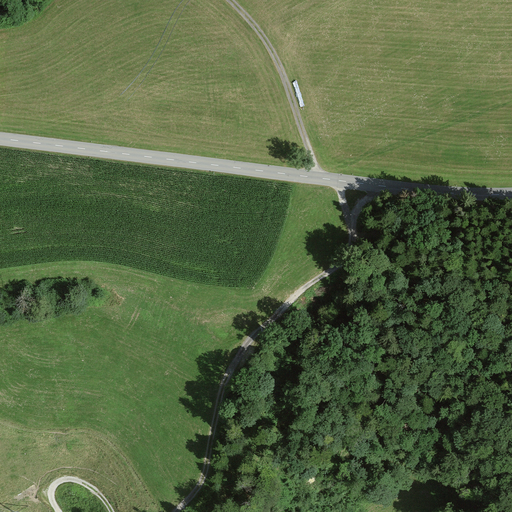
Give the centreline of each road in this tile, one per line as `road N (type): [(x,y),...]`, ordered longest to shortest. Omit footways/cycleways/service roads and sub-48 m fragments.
road 1 (tertiary): [(511,194),(426,191),(0,138)]
road 2 (track): [(336,180),(351,228),(349,252),(237,356),(202,480),(177,511)]
road 3 (track): [(319,178),(280,66),(229,0)]
